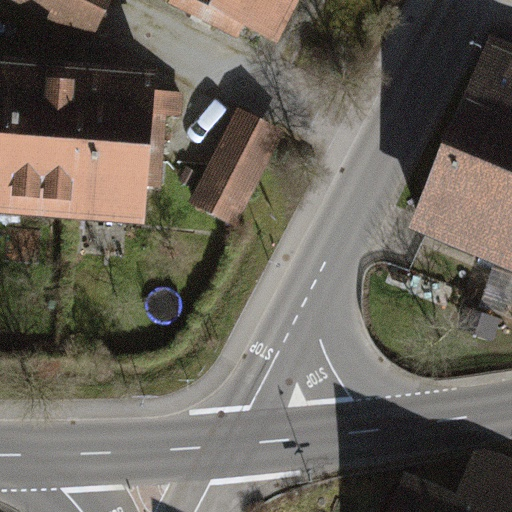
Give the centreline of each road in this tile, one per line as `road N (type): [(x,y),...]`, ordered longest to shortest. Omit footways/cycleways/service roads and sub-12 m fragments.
road 1 (unknown): [(100,7),(387,151)]
road 2 (tertiary): [(350,222),(233,447)]
road 3 (tertiary): [(468,0),(350,222)]
road 4 (tertiary): [(350,222),(320,339),(352,403),(399,427)]
road 5 (secondary): [(29,455),(233,447)]
road 6 (secondary): [(233,447),(399,427)]
